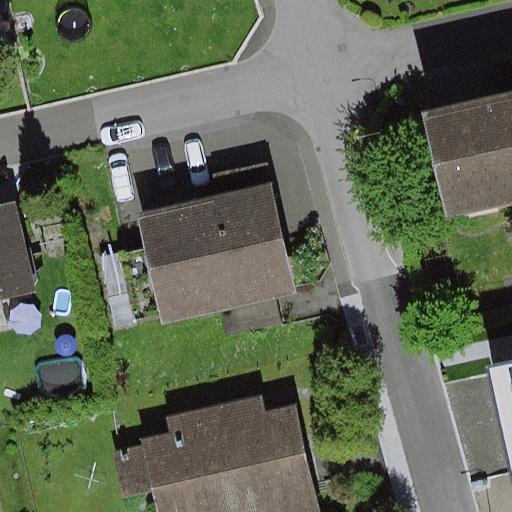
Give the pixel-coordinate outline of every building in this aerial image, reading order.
[(511,204),(511,95),(426,116),(450,219),(511,204)] [(138,213),(163,327),(221,315),(276,303),(296,298),(267,164),(212,175),(217,196),(138,213)] [(0,207),(0,301),(36,293),(16,204),(0,207)] [(276,303),(221,315),(226,337),(281,325),(276,303)] [(511,365),(491,371),(511,464),(511,365)] [(286,390),(191,410),(195,427),(165,433),(168,443),(137,450),(146,492),(177,485),(182,511),(271,511),(280,510),(280,511),(329,511),(344,509),(320,399),(289,406),(286,390)] [(0,511),(26,511),(12,457),(0,460),(0,511)]
